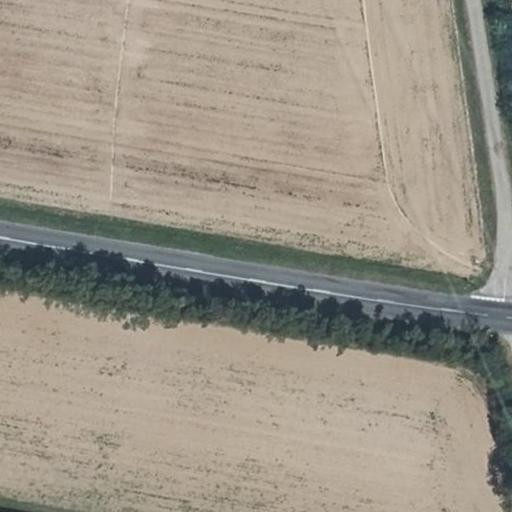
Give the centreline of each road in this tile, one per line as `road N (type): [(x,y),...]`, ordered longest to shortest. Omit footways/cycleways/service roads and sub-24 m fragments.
road 1 (secondary): [(0,245),(507,329)]
road 2 (unclassified): [(468,0),(507,329)]
